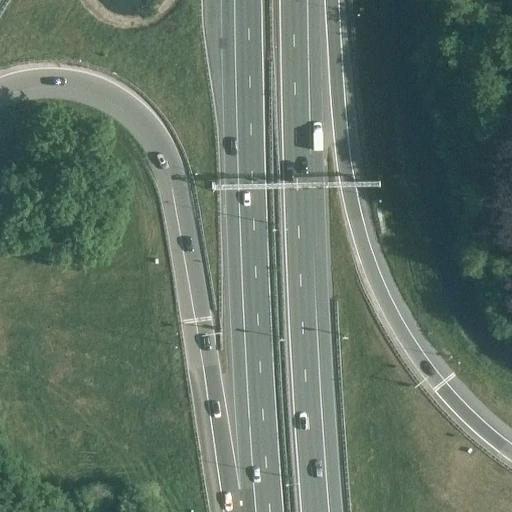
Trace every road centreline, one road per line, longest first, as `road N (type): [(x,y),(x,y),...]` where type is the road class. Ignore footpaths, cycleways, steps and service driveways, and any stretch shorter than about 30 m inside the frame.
road 1 (motorway): [(0,87),(72,80),(114,94),(152,125),(178,176),(212,374),(261,495)]
road 2 (motorway): [(320,511),(299,0)]
road 3 (motorway): [(511,452),(479,430),(429,372),(360,243),(341,157),(326,0)]
road 4 (motorway): [(241,0),(261,495)]
